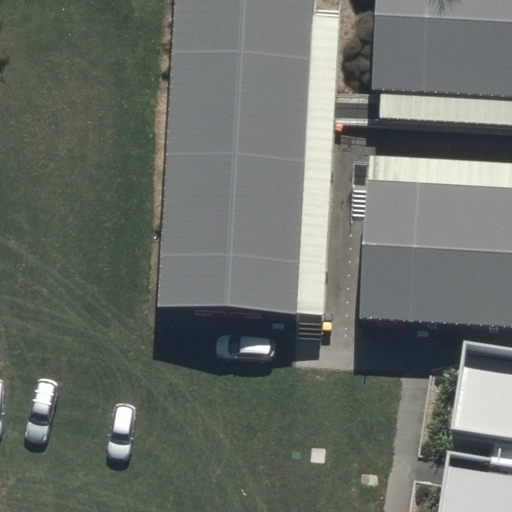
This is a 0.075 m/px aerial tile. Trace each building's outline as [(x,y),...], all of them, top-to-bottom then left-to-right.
[(310,0),(181,0),(168,301),(296,307),(310,0)] [(511,0),(374,0),(370,128),(511,133),(511,0)] [(511,196),(360,190),(354,333),(511,340),(511,196)] [(380,452),(387,371),(356,369),(349,449),(380,452)] [(511,511),(511,385),(458,379),(437,511),(511,511)]
